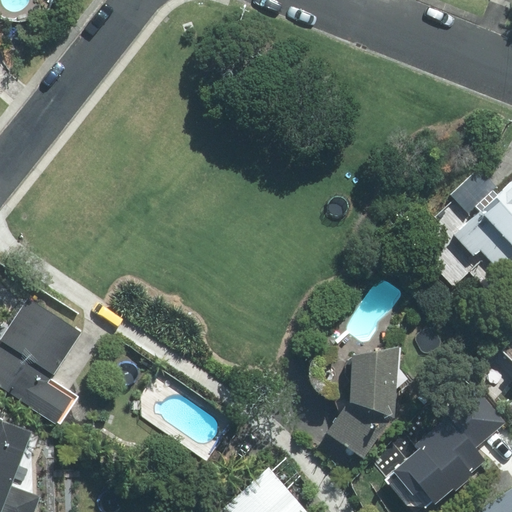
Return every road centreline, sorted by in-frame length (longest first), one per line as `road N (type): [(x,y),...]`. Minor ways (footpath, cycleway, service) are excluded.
road 1 (residential): [(130,0),(0,170)]
road 2 (residential): [(511,74),(326,0)]
